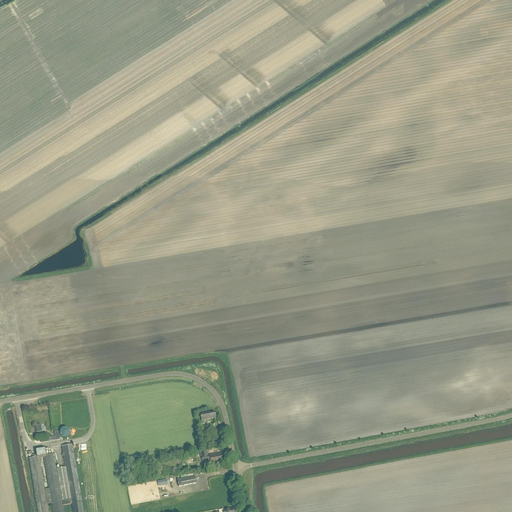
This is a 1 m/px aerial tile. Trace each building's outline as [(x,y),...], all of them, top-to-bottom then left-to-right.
[(209,414),(209,413),(200,414),(201,422),(216,419),(215,413),(209,414)] [(64,439),(65,439),(66,439),(67,439),(68,438),(69,438),(69,437),(70,436),(70,435),(70,434),(70,433),(70,432),(69,431),(68,430),(67,429),(66,429),(65,429),(64,429),(63,429),(62,430),(61,430),(61,431),(60,432),(60,433),(60,434),(60,435),(60,436),(60,437),(61,437),(62,438),(62,439),(63,439),(64,439)] [(83,511),(72,446),(62,447),(66,468),(57,470),(55,455),(46,457),(45,450),(36,452),(37,456),(33,456),(33,459),(29,459),(37,511),(83,511)] [(207,457),(207,453),(201,454),(202,464),(211,462),(211,465),(220,464),(220,463),(223,462),(222,455),(216,457),(216,456),(207,457)] [(179,487),(188,486),(196,484),(194,477),(187,478),(177,480),(179,487)]
